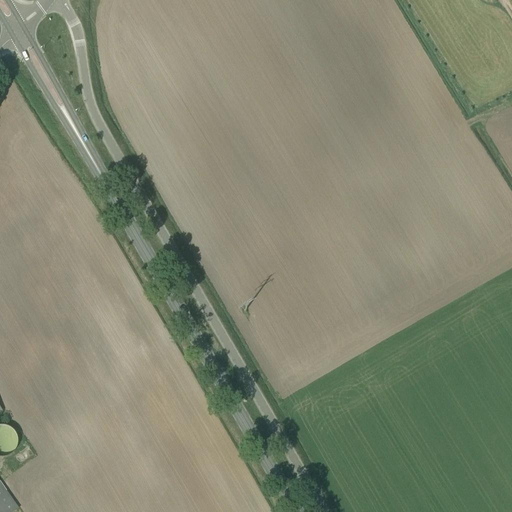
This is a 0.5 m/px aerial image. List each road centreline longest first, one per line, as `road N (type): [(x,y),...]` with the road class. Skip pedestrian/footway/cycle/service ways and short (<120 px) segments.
road 1 (unclassified): [(326,511),(102,134),(89,108),(77,32),(60,0)]
road 2 (primary): [(298,511),(17,30)]
